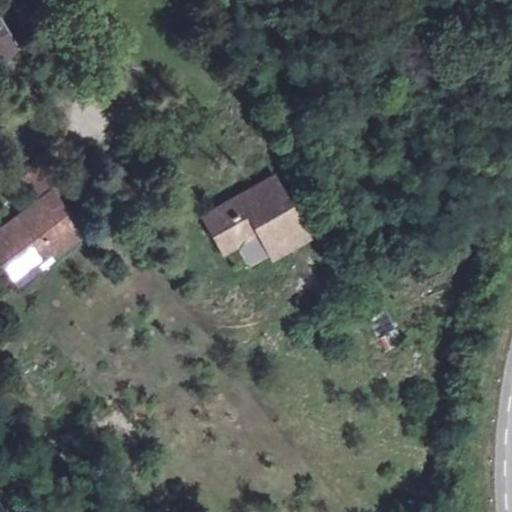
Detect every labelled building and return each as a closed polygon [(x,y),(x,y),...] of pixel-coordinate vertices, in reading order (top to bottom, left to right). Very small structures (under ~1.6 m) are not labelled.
[(0,58),(15,49),(0,24),(0,58)] [(21,181),(38,204),(50,194),(53,198),(66,187),(47,162),(21,181)] [(268,251),(303,231),(273,177),(204,217),(223,251),(257,232),(268,251)] [(0,232),(0,252),(6,261),(17,275),(77,230),(53,198),(50,194),(38,204),(0,232)] [(81,235),(77,230),(17,275),(21,281),(81,235)] [(308,238),(303,231),(268,251),(273,258),(308,238)] [(15,285),(21,281),(17,275),(6,261),(0,265),(15,285)] [(369,321),(385,351),(402,342),(385,312),(369,321)]
